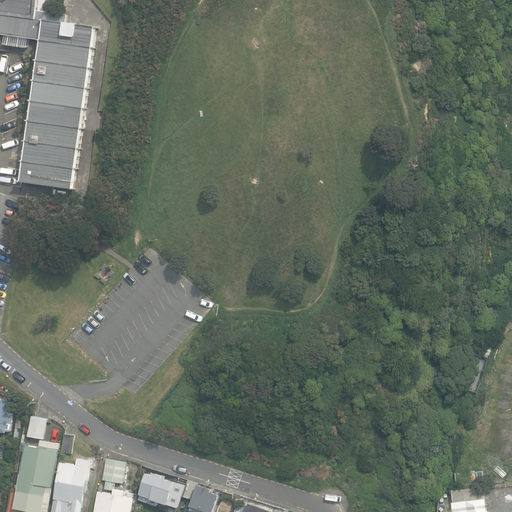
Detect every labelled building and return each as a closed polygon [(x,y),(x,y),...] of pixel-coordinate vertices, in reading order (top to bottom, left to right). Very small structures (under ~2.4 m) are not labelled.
[(0,0),(0,33),(4,34),(3,45),(27,48),(28,38),(40,40),(20,181),(76,189),(98,26),(66,22),(67,15),(48,12),(49,0),(0,0)] [(511,476),(511,353),(505,352),(471,468),(511,480),(511,476)] [(0,430),(7,431),(7,429),(11,430),(17,400),(0,396),(0,430)] [(44,438),(48,418),(31,414),(27,434),(44,438)] [(72,453),(75,434),(64,432),(61,451),(72,453)] [(39,511),(48,511),(61,443),(41,439),(39,444),(38,444),(38,445),(26,443),(13,507),(39,511)] [(122,480),(126,459),(105,455),(101,477),(104,477),(103,486),(113,488),(114,479),(122,480)] [(85,491),(87,491),(92,462),(91,461),(92,459),(78,457),(76,463),(61,461),(52,511),(74,511),(74,510),(81,511),(85,491)] [(463,481),(469,460),(461,457),(454,479),(463,481)] [(168,502),(175,480),(166,477),(167,475),(154,471),(153,474),(146,471),(140,492),(153,496),(152,498),(168,502)] [(213,511),(219,494),(210,491),(212,487),(197,482),(190,504),(191,505),(189,509),(198,511),(203,511),(205,509),(213,511)] [(485,511),(482,486),(450,491),(452,511),(485,511)] [(124,492),(125,489),(114,487),(113,492),(99,490),(94,511),(131,511),(135,496),(126,495),(126,492),(124,492)] [(277,511),(248,502),(244,511),(277,511)]
